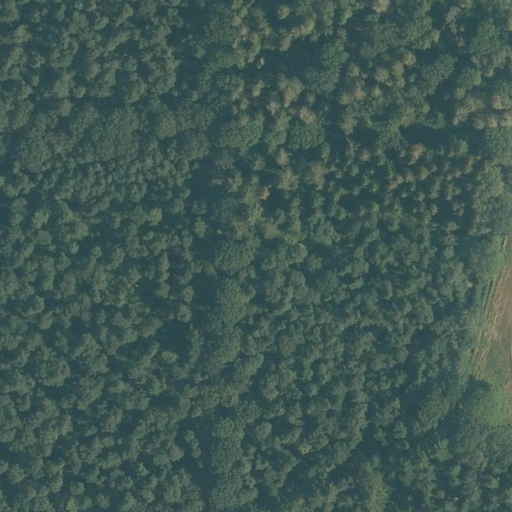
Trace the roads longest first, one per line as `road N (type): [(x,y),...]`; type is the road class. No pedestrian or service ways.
road 1 (track): [(0,122),(511,125)]
road 2 (track): [(216,0),(215,511)]
road 3 (track): [(511,146),(438,419),(511,442)]
